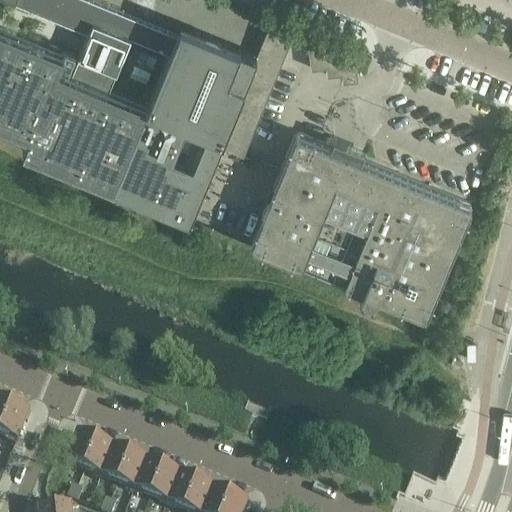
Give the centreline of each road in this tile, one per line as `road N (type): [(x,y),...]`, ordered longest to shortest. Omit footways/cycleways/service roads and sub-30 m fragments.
road 1 (residential): [(63,397),(280,486)]
road 2 (unclassified): [(511,68),(383,15)]
road 3 (residential): [(63,397),(15,511)]
